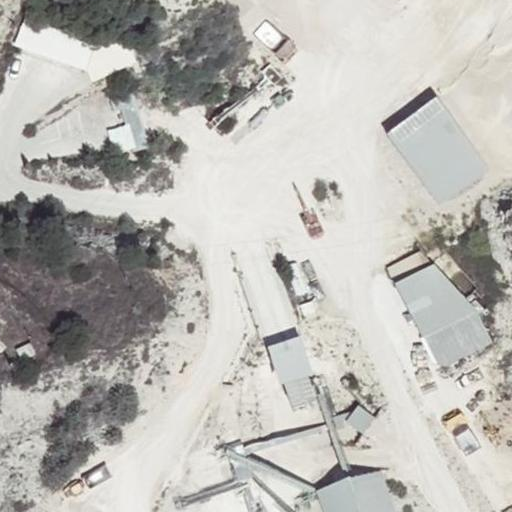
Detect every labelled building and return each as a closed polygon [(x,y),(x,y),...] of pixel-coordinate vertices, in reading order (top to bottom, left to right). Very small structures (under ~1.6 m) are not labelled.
[(27,5),(12,45),(86,72),(94,80),(139,58),(139,46),(27,5)] [(129,124),(108,130),(114,153),(148,145),(134,91),(111,97),(114,108),(124,106),(129,124)] [(438,94),(387,132),(442,207),(493,169),(438,94)] [(421,250),(385,269),(435,363),(446,366),(494,344),(477,306),(437,261),(434,263),(421,250)] [(303,336),(270,347),(282,382),(285,381),(293,405),(318,397),(312,380),(309,373),(315,371),(303,336)] [(351,410),(336,415),(339,429),(352,426),(363,433),(377,419),(360,404),(354,412),(351,410)] [(244,439),(224,446),(229,461),(249,454),(244,439)] [(397,511),(384,470),(318,491),(324,511),(397,511)]
